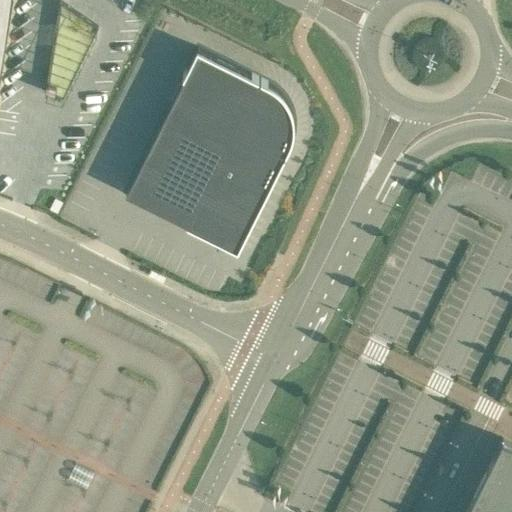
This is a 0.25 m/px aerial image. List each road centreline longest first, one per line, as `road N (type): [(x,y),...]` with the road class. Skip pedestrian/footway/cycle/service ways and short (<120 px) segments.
road 1 (unclassified): [(0,224),(275,357)]
road 2 (tertiary): [(358,205),(447,135),(511,131)]
road 3 (unclassified): [(275,357),(300,326),(358,205)]
road 4 (unclassified): [(198,511),(275,357)]
